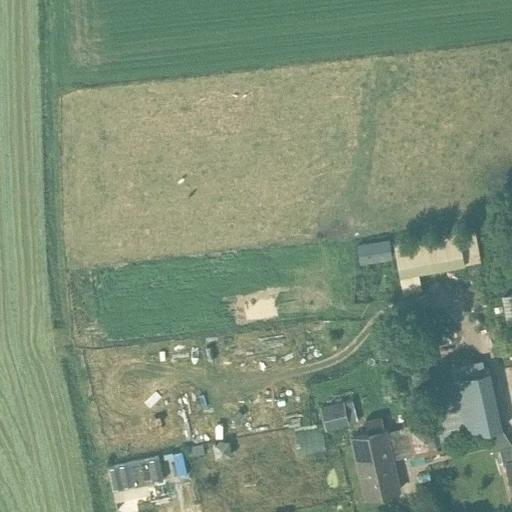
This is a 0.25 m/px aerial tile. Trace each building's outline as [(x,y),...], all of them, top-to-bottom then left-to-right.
[(475,227),(394,241),(403,293),(422,289),(418,272),(480,261),(475,227)] [(387,237),(357,241),(360,257),(389,253),(387,237)] [(431,376),(423,336),(392,344),(401,382),(431,376)] [(439,419),(404,425),(410,459),(445,451),(443,439),(485,430),(502,426),(503,426),(491,368),(431,381),(439,419)] [(352,398),(322,406),(327,428),(357,421),(352,398)] [(400,489),(386,429),(353,437),(366,497),(400,489)] [(511,443),(499,447),(503,464),(507,463),(511,483),(511,443)] [(159,455),(109,466),(114,490),(164,479),(159,455)] [(188,471),(168,475),(177,511),(186,511),(197,509),(188,471)]
